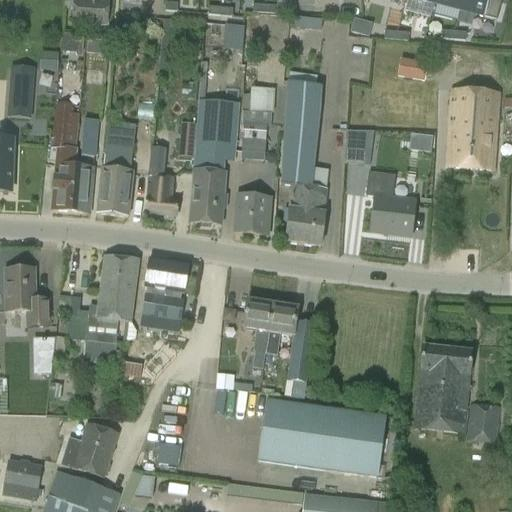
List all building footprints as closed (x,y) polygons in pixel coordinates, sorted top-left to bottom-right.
[(108,0),(75,0),(74,26),(107,28),(108,0)] [(435,0),(434,5),(458,12),(461,0),(435,0)] [(461,0),(458,12),(484,19),(496,22),(501,3),(490,0),(461,0)] [(165,5),(164,13),(176,14),(177,6),(165,5)] [(253,6),(252,14),(264,15),(265,7),(253,6)] [(265,7),(264,15),(276,16),(277,8),(265,7)] [(208,9),(207,17),(219,18),(220,10),(208,9)] [(220,10),(219,18),(231,19),(232,11),(220,10)] [(316,29),(317,18),(288,18),(288,29),(316,29)] [(365,38),(369,24),(351,19),(347,34),(365,38)] [(220,49),(240,50),(241,27),(221,26),(220,49)] [(410,32),(398,31),(397,39),(409,40),(410,32)] [(442,32),(441,40),(453,42),(454,34),(442,32)] [(384,33),(383,41),(395,42),(396,34),(384,33)] [(454,34),(453,42),(457,42),(465,43),(466,35),(454,34)] [(84,36),(64,35),(62,53),(82,54),(84,36)] [(97,43),(96,56),(106,57),(107,44),(97,43)] [(39,54),(38,73),(58,74),(59,55),(39,54)] [(399,61),(395,79),(423,85),(427,67),(399,61)] [(10,69),(7,119),(32,121),(34,70),(10,69)] [(314,159),(316,131),(318,131),(321,88),(288,84),(281,189),(291,190),(284,245),(319,249),(326,194),(309,192),(314,159)] [(272,130),(274,92),(251,91),(251,97),(242,97),(241,114),(240,127),(272,130)] [(497,97),(452,94),(447,171),(491,174),(497,97)] [(239,107),(199,103),(194,159),(233,163),(239,107)] [(50,211),(69,213),(74,169),(76,151),(75,151),(78,117),(72,116),(74,107),(56,105),(49,151),(55,151),(54,167),(50,211)] [(180,125),(177,157),(191,158),(194,127),(180,125)] [(82,133),(80,159),(96,160),(98,135),(82,133)] [(372,134),(346,133),(345,145),(370,147),(372,134)] [(430,154),(432,137),(422,136),(420,152),(430,154)] [(132,162),(131,162),(133,141),(105,138),(104,159),(102,172),(100,171),(95,216),(126,219),(132,162)] [(242,139),(240,162),(264,164),(265,155),(266,142),(242,139)] [(0,195),(13,196),(14,163),(12,163),(12,142),(0,141),(0,195)] [(178,219),(180,204),(171,203),(173,180),(164,179),(166,151),(150,149),(144,215),(178,219)] [(92,171),(74,169),(69,213),(88,215),(92,171)] [(226,176),(195,172),(189,224),(220,227),(226,176)] [(394,179),(368,176),(365,199),(374,200),(370,232),(393,234),(392,239),(410,241),(413,210),(401,208),(401,203),(392,202),(394,179)] [(272,201),(237,198),(233,235),(268,239),(272,201)] [(84,319),(81,341),(83,341),(82,359),(113,363),(115,345),(118,323),(128,325),(137,264),(103,259),(94,320),(84,319)] [(144,298),(141,316),(176,322),(178,304),(180,295),(183,295),(188,267),(149,260),(148,261),(143,290),(146,290),(144,298)] [(5,316),(26,316),(26,330),(49,330),(49,303),(35,303),(35,272),(4,273),(5,316)] [(58,317),(77,318),(78,298),(59,297),(58,317)] [(262,372),(264,356),(271,306),(246,303),(242,332),(254,333),(251,353),(253,354),(251,371),(262,372)] [(271,306),(264,356),(276,358),(279,337),(291,339),(290,349),(293,361),(290,383),(304,385),(313,326),(294,323),(296,310),(271,306)] [(53,340),(33,340),(33,375),(49,375),(53,340)] [(133,343),(132,344),(120,365),(121,365),(119,376),(153,382),(155,371),(155,370),(158,370),(163,348),(133,343)] [(463,436),(471,355),(422,350),(414,431),(463,436)] [(215,390),(231,392),(232,384),(216,382),(215,390)] [(265,403),(256,463),(376,481),(384,421),(265,403)] [(469,406),(464,443),(495,446),(498,409),(469,406)] [(85,427),(80,445),(68,441),(60,467),(102,480),(116,437),(85,427)] [(9,463),(3,496),(35,503),(41,470),(9,463)] [(114,511),(120,497),(74,479),(73,480),(55,473),(46,497),(47,498),(41,511),(114,511)] [(385,511),(386,507),(304,500),(303,511),(385,511)]
